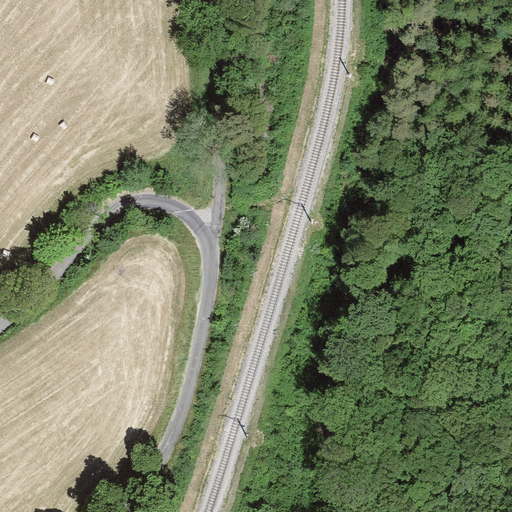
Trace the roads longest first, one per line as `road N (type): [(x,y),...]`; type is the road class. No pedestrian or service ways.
road 1 (residential): [(0,327),(125,204),(167,204),(204,234),(212,253),(204,321),(182,408),(160,458),(121,511)]
road 2 (track): [(217,0),(212,253)]
